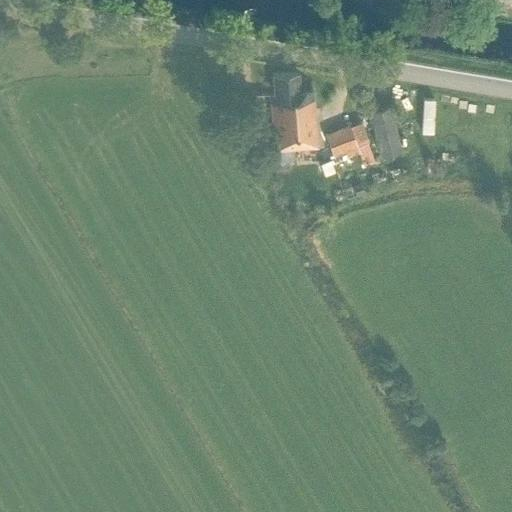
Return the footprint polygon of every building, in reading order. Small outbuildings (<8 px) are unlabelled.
[(313,90),(299,92),(297,71),(273,72),(276,93),(271,94),(275,149),(317,146),(313,90)] [(393,104),(372,109),(382,156),(403,151),(393,104)] [(325,136),(340,176),(375,163),(368,143),(357,147),(349,127),(325,136)] [(329,160),(320,164),(324,174),(333,171),(329,160)] [(361,183),(354,185),(358,194),(364,192),(361,183)]
